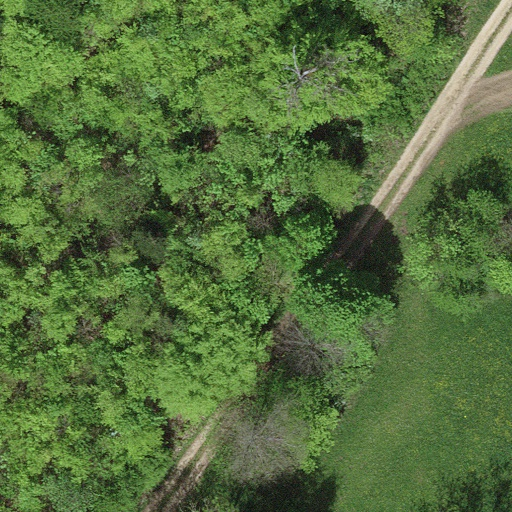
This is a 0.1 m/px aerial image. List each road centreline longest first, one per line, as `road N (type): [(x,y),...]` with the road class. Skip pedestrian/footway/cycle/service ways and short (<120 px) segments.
road 1 (track): [(166,511),(511,4)]
road 2 (track): [(177,0),(107,56),(0,122)]
